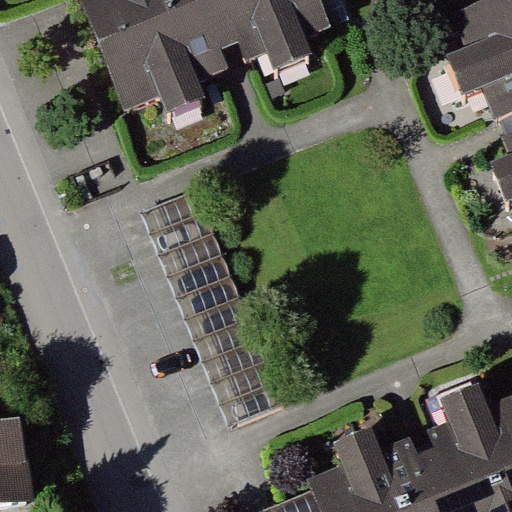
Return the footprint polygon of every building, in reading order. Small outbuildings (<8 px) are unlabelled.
[(79,0),(124,110),(153,98),(163,121),(210,102),(202,83),(269,56),(277,76),(316,60),(308,42),(336,31),(323,0),(79,0)] [(511,0),(443,29),(458,63),(434,73),(452,114),(475,104),(502,167),(475,179),(492,220),(511,211),(511,0)] [(152,240),(218,381),(269,357),(204,216),(152,240)] [(329,478),(295,492),(298,501),(303,511),(511,511),(511,406),(479,420),(470,397),(423,416),(434,445),(370,471),(358,443),(321,459),(329,478)] [(22,424),(0,427),(0,510),(32,506),(22,424)]
